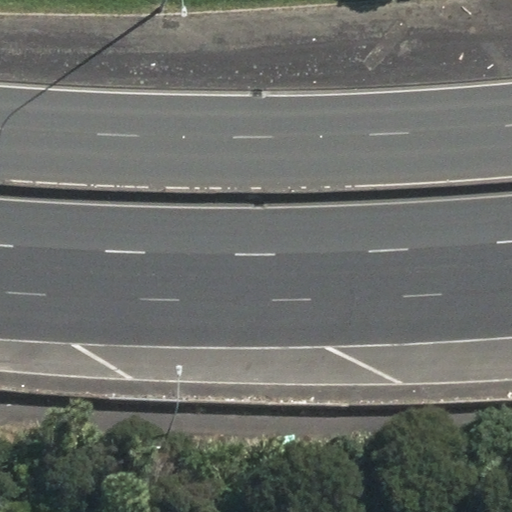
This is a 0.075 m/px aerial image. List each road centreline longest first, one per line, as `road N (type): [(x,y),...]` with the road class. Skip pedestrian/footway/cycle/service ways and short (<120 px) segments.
road 1 (primary): [(511,272),(316,283),(0,261)]
road 2 (primary): [(0,123),(194,130),(511,123)]
